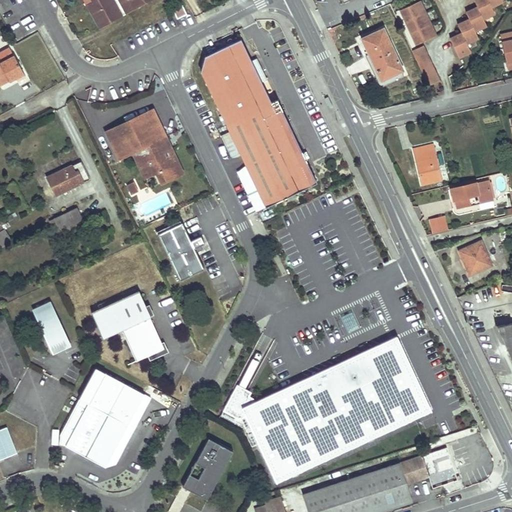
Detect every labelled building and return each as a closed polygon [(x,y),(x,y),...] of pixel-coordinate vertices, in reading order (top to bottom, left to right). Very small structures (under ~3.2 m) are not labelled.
[(85,0),(100,26),(121,15),(116,5),(121,2),(127,12),(149,0),(85,0)] [(435,35),(419,0),(402,8),(404,14),(402,15),(408,27),(410,26),(412,31),(410,32),(413,39),(415,38),(418,43),(435,35)] [(502,2),(501,0),(479,0),(480,1),(475,3),(477,8),(471,11),(472,13),(467,15),(469,20),(463,23),(464,25),(458,28),(461,34),(455,37),(456,39),(451,42),(458,58),(470,53),(466,44),(478,39),(475,32),(486,27),(483,20),(494,14),(491,8),(502,2)] [(116,5),(121,15),(127,12),(121,2),(116,5)] [(173,8),(177,18),(186,13),(182,4),(173,8)] [(374,47),(367,51),(381,80),(403,70),(383,28),(368,35),(374,47)] [(511,32),(501,35),(502,42),(511,40),(511,32)] [(368,35),(361,38),(367,51),(374,47),(368,35)] [(204,56),(201,71),(229,131),(221,135),(225,143),(284,115),(277,99),(271,102),(261,82),(267,79),(257,58),(251,61),(241,39),(204,56)] [(511,40),(502,42),(508,68),(511,66),(511,40)] [(423,45),(412,50),(428,86),(440,80),(423,45)] [(9,48),(8,49),(0,53),(0,63),(13,57),(9,48)] [(0,63),(0,83),(1,85),(16,77),(18,81),(25,77),(14,56),(13,57),(0,63)] [(381,80),(376,83),(379,88),(405,76),(403,70),(381,80)] [(153,110),(106,132),(118,159),(133,151),(139,149),(149,170),(154,167),(157,173),(161,183),(183,173),(170,146),(166,148),(161,138),(165,136),(153,110)] [(238,171),(257,210),(317,182),(284,115),(225,143),(232,158),(240,155),(246,166),(238,171)] [(165,136),(161,138),(166,148),(170,146),(165,136)] [(507,140),(500,141),(501,148),(508,147),(507,140)] [(422,184),(441,179),(432,144),(414,149),(422,184)] [(139,149),(133,151),(145,179),(157,173),(154,167),(149,170),(139,149)] [(81,161),(47,177),(55,194),(89,178),(81,161)] [(492,200),(488,181),(488,180),(455,187),(451,188),(453,200),(457,199),(460,207),(492,200)] [(138,192),(133,182),(127,185),(132,195),(138,192)] [(170,204),(165,194),(142,204),(147,214),(170,204)] [(85,225),(77,207),(54,218),(55,220),(51,222),(59,239),(85,225)] [(447,230),(444,216),(438,217),(442,231),(447,230)] [(430,220),(433,233),(442,231),(438,217),(430,220)] [(203,243),(200,236),(190,241),(181,223),(158,233),(180,280),(203,269),(195,252),(200,250),(198,246),(203,243)] [(511,228),(498,232),(500,238),(511,235),(511,228)] [(0,245),(1,247),(11,240),(4,229),(0,231),(0,245)] [(482,241),(459,250),(468,274),(491,265),(482,241)] [(156,352),(160,344),(148,319),(151,317),(139,291),(91,312),(103,339),(122,331),(136,361),(149,355),(156,352)] [(51,302),(34,310),(40,322),(38,323),(51,352),(70,344),(51,302)] [(352,312),(340,317),(346,333),(359,328),(352,312)] [(511,323),(496,327),(511,360),(511,323)] [(406,357),(395,337),(385,341),(282,390),(254,403),(241,410),(257,446),(274,486),(431,413),(406,357)] [(156,352),(149,355),(151,360),(167,353),(164,345),(160,344),(156,352)] [(241,410),(254,403),(253,400),(250,397),(251,393),(242,388),(236,385),(221,412),(239,421),(251,448),(257,446),(241,410)] [(128,422),(89,401),(64,447),(83,457),(96,465),(106,463),(119,438),(128,422)] [(6,426),(0,428),(0,459),(16,453),(6,426)] [(232,451),(208,438),(195,462),(204,467),(197,481),(188,476),(182,488),(206,502),(232,451)] [(422,455),(304,494),(309,511),(375,511),(410,501),(405,484),(429,476),(433,488),(457,480),(447,448),(422,455)] [(286,511),(281,496),(265,502),(266,504),(268,511),(266,511),(286,511)]
